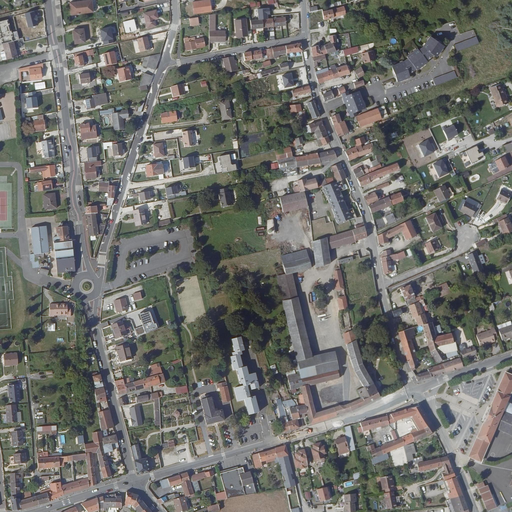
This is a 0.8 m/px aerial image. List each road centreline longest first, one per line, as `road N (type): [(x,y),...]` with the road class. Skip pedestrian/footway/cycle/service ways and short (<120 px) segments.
road 1 (tertiary): [(135,480),(363,415),(414,392)]
road 2 (residential): [(305,38),(317,97),(371,230),(381,286)]
road 3 (residential): [(163,64),(96,280)]
road 4 (tertiary): [(58,56),(84,275)]
road 5 (tertiary): [(89,298),(135,480)]
road 6 (residential): [(163,64),(305,38)]
